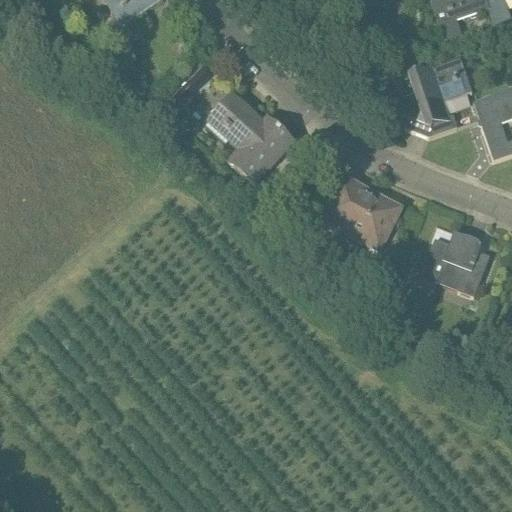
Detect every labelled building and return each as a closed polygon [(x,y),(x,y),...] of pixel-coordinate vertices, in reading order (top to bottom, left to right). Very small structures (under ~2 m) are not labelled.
[(100,0),(120,30),(163,3),(160,0),(100,0)] [(484,0),(436,0),(430,2),(447,53),(464,47),(456,24),(487,14),(489,13),(484,0)] [(511,0),(484,0),(489,13),(487,14),(494,34),(495,33),(511,28),(504,5),(511,1),(511,0)] [(344,5),(336,5),(334,29),(342,29),(344,5)] [(457,132),(453,120),(444,123),(434,94),(466,83),(460,65),(410,82),(418,106),(415,107),(405,133),(428,142),(457,132)] [(174,114),(210,79),(202,71),(167,106),(174,114)] [(511,93),(473,107),(493,166),(511,159),(511,145),(507,147),(497,119),(511,113),(511,93)] [(229,165),(254,188),(292,146),(276,131),(271,136),(232,99),(213,120),(233,139),(229,143),(240,153),(229,165)] [(322,223),(379,252),(399,213),(342,184),(322,223)] [(457,295),(473,302),(489,261),(479,257),(481,252),(478,250),(454,240),(450,249),(435,243),(417,289),(434,295),(439,282),(459,290),(457,295)]
